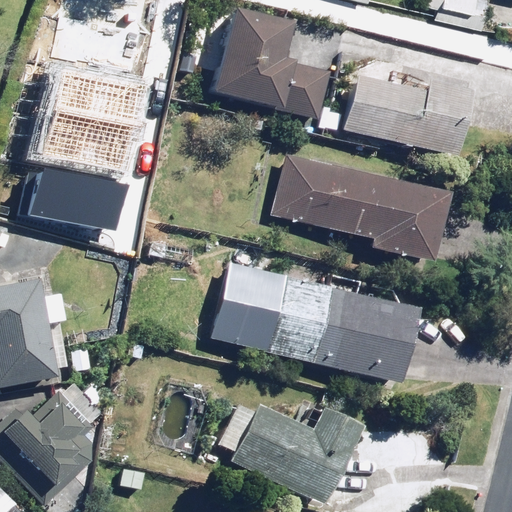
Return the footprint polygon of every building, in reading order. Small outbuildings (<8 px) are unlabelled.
[(419,0),(416,15),(476,30),(484,1),(492,3),(493,0),(419,0)] [(281,29),(220,14),(199,98),(309,126),(322,74),(272,62),(281,29)] [(33,94),(81,102),(80,108),(98,110),(98,104),(142,111),(150,57),(41,40),(33,94)] [(345,84),(332,136),(444,164),(460,98),(415,87),(411,101),(345,84)] [(435,199),(279,160),(264,219),(362,244),(359,252),(418,267),(435,199)] [(406,317),(218,269),(199,343),(387,391),(406,317)] [(58,371),(51,328),(46,299),(28,302),(25,285),(0,288),(0,393),(42,386),(40,374),(58,371)] [(81,350),(63,352),(67,378),(84,376),(81,350)] [(62,385),(51,396),(21,423),(11,412),(0,422),(0,473),(8,482),(1,488),(23,511),(43,511),(45,510),(47,511),(69,511),(54,495),(84,468),(82,430),(96,418),(86,407),(95,398),(84,386),(73,397),(62,385)] [(315,510),(349,432),(351,429),(311,411),(301,433),(247,409),(244,415),(230,409),(210,453),(223,458),(219,468),(315,510)] [(138,473),(110,467),(105,488),(134,494),(138,473)] [(0,511),(23,511),(1,488),(0,489),(0,511)]
